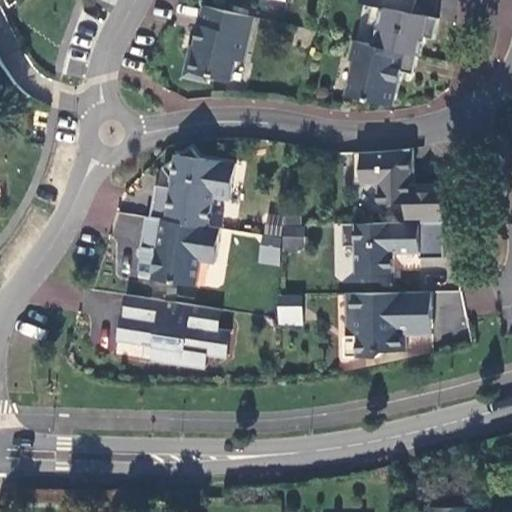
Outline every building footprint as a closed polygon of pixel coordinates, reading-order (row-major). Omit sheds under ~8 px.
[(359,0),(359,3),(372,6),(368,23),(377,25),(373,45),(416,55),(419,56),(423,38),(432,40),(436,19),(411,13),(414,0),(359,0)] [(253,19),(202,6),(193,46),(195,46),(193,56),(188,55),(182,77),(206,82),(207,76),(230,81),(235,61),(243,62),(253,19)] [(373,45),(353,41),(348,60),(353,61),(345,95),(392,106),(400,72),(412,74),(416,55),(373,45)] [(198,158),(190,146),(179,154),(174,154),(174,158),(160,167),(170,179),(169,187),(154,184),(149,217),(207,227),(212,197),(228,200),(234,164),(198,158)] [(404,223),(442,222),(441,184),(408,184),(408,173),(411,173),(411,149),(389,152),(352,154),(352,184),(369,183),(377,190),(377,203),(404,203),(404,223)] [(279,264),(280,248),(302,249),(303,214),(262,213),(260,264),(279,264)] [(149,217),(144,216),(139,247),(155,250),(150,279),(195,286),(199,260),(214,263),(219,229),(207,227),(149,217)] [(404,223),(341,224),(341,247),(354,246),(354,274),(392,273),(392,253),(417,252),(417,258),(442,258),(442,222),(404,223)] [(429,292),(344,294),(345,357),(377,356),(381,351),(405,351),(405,335),(430,335),(429,292)] [(459,292),(438,292),(437,305),(459,305),(459,292)] [(219,311),(126,295),(123,316),(121,315),(117,341),(140,345),(138,358),(201,368),(202,354),(222,357),(226,332),(217,331),(219,311)] [(299,297),(278,297),(278,315),(299,315),(299,297)] [(418,478),(398,483),(400,493),(420,488),(418,478)]
